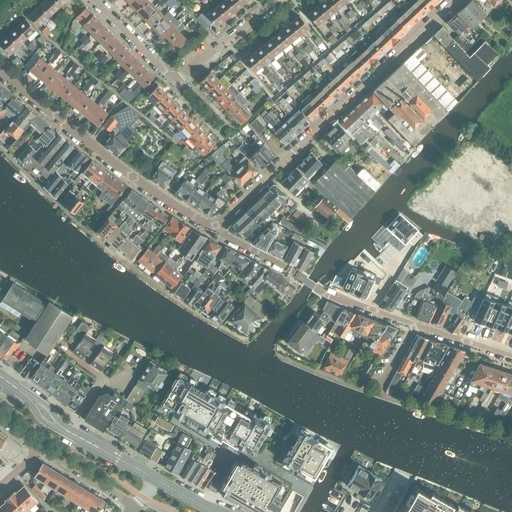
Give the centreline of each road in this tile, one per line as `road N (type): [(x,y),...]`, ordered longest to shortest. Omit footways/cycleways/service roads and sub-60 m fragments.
road 1 (residential): [(214,228),(455,0)]
road 2 (residential): [(214,228),(135,180),(0,71)]
road 3 (residential): [(96,0),(176,84),(280,0)]
road 4 (residential): [(214,228),(329,294),(415,325)]
road 5 (secondary): [(164,480),(70,432),(0,375)]
